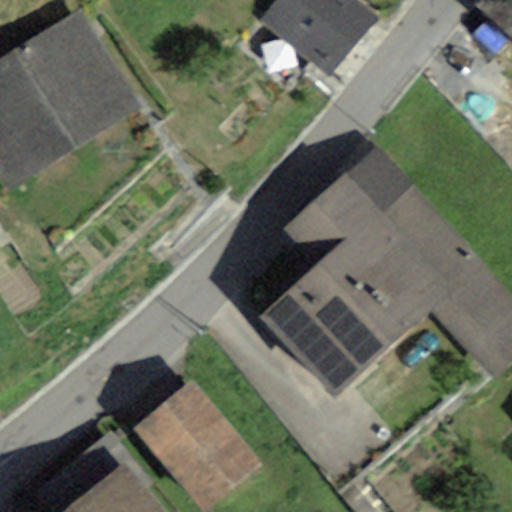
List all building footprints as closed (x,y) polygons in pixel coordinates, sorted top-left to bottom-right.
[(378,20),(353,0),(277,0),(259,22),(327,80),(378,20)] [(511,0),(477,0),(471,7),(511,44),(511,0)] [(0,61),(0,181),(7,193),(141,110),(80,10),(0,61)] [(258,319),(332,400),(430,311),(493,380),(511,362),(511,298),(374,148),(283,230),(316,266),(258,319)] [(133,428),(199,511),(201,511),(260,466),(193,381),(133,428)] [(165,511),(125,463),(65,511),(165,511)]
